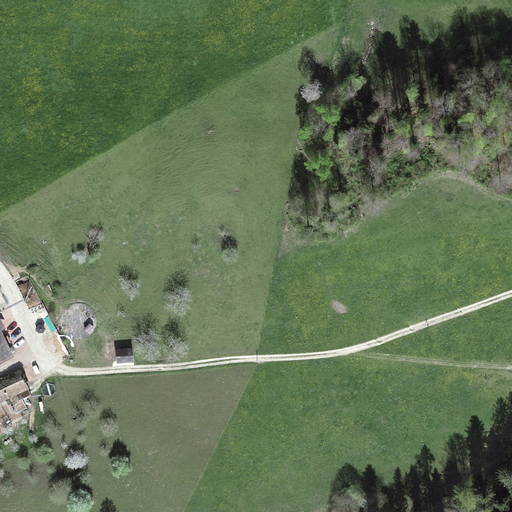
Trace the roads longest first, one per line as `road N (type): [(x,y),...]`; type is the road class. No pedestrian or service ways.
road 1 (track): [(0,276),(37,349),(61,373),(342,352),(511,291)]
road 2 (track): [(342,352),(511,369)]
